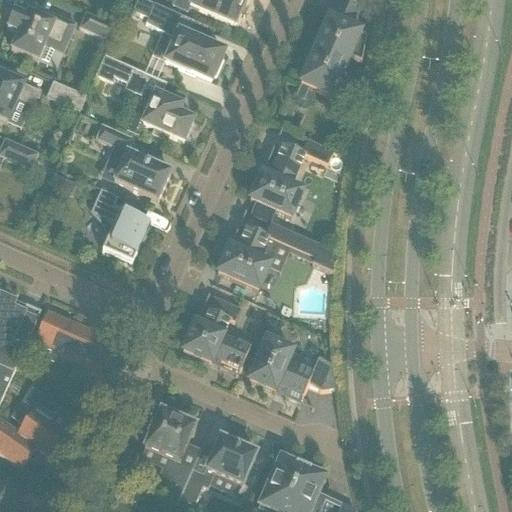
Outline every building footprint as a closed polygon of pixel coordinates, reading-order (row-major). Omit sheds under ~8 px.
[(138,0),(132,15),(147,22),(154,7),(138,0)] [(192,0),(193,0),(189,9),(234,30),(240,18),(243,11),(243,10),(247,0),(192,0)] [(337,0),(333,11),(334,12),(357,22),(366,0),(371,0),(375,2),(376,2),(375,0),(337,0)] [(187,38),(193,24),(154,7),(147,22),(145,27),(175,43),(165,66),(194,79),(195,77),(211,83),(212,79),(215,81),(223,61),(221,60),(223,56),(207,49),(208,47),(187,38)] [(334,12),(333,11),(300,88),(332,102),(349,60),(361,66),(366,39),(352,33),(357,22),(334,12)] [(62,57),(75,28),(40,13),(37,20),(27,15),(25,19),(14,14),(6,31),(18,36),(10,53),(37,65),(44,49),(62,57)] [(109,45),(116,30),(85,16),(78,31),(109,45)] [(104,59),(96,78),(112,85),(113,81),(128,88),(126,92),(143,99),(139,108),(148,112),(141,127),(155,133),(153,138),(166,144),(168,139),(183,146),(193,123),(178,116),(182,109),(159,99),(165,86),(135,73),(120,66),(104,59)] [(138,74),(148,70),(144,60),(134,64),(138,74)] [(33,111),(40,95),(0,77),(0,127),(5,130),(15,103),(33,111)] [(78,116),(85,100),(53,85),(46,101),(78,116)] [(133,142),(118,136),(101,128),(95,143),(115,152),(110,164),(121,168),(113,186),(157,205),(170,176),(154,169),(142,163),(141,164),(126,157),(133,142)] [(0,161),(30,175),(38,158),(4,143),(0,152),(0,161)] [(327,170),(333,156),(307,144),(301,157),(281,149),(281,150),(282,150),(268,182),(261,179),(249,204),(290,222),(301,196),(290,192),(304,160),(327,170)] [(58,180),(54,190),(70,197),(75,188),(58,180)] [(117,211),(121,203),(104,195),(90,217),(99,226),(108,237),(108,242),(102,255),(105,257),(105,261),(117,262),(131,269),(149,228),(125,217),(126,215),(117,211)] [(240,229),(239,228),(233,242),(234,242),(234,241),(241,244),(236,255),(228,252),(217,277),(257,295),(268,270),(267,269),(278,246),(240,229)] [(288,236),(283,248),(315,262),(312,268),(332,277),(332,254),(288,235),(288,236)] [(11,309),(14,303),(0,296),(0,405),(40,315),(25,308),(22,314),(11,309)] [(234,327),(240,313),(213,301),(207,316),(215,319),(208,335),(194,329),(182,356),(210,368),(212,363),(238,374),(238,375),(239,376),(250,352),(249,351),(248,352),(222,341),(229,325),(234,327)] [(114,344),(95,336),(46,315),(32,346),(100,375),(114,344)] [(286,367),(291,356),(266,345),(248,385),(274,396),(277,389),(288,394),(285,400),(284,401),(300,408),(300,407),(307,390),(320,395),(334,394),(331,370),(317,363),(311,378),(286,367)] [(58,413),(42,401),(30,393),(11,420),(24,430),(20,436),(0,422),(0,457),(20,472),(35,451),(46,458),(48,455),(51,458),(60,445),(56,443),(60,437),(47,428),(58,413)] [(178,468),(194,430),(160,415),(153,430),(152,429),(148,438),(150,438),(144,452),(168,463),(162,477),(164,478),(159,490),(156,488),(153,497),(176,510),(192,474),(178,468)] [(241,491),(256,457),(219,441),(203,479),(192,474),(176,510),(179,511),(192,511),(202,491),(207,494),(214,479),(241,491)] [(296,466),(295,468),(280,462),(267,491),(257,511),(319,511),(324,502),(316,498),(324,481),(309,475),(310,473),(296,466)] [(1,489),(7,480),(0,475),(0,511),(12,511),(20,501),(1,489)]
